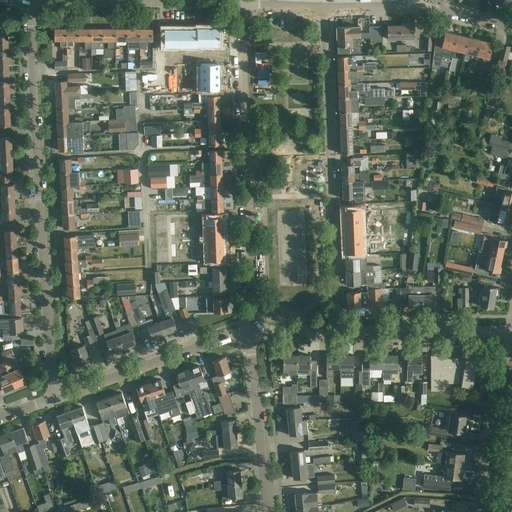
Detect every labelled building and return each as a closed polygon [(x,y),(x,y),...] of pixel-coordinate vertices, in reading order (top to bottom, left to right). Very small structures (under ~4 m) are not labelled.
[(6,120),(19,120),(17,23),(4,23),(6,120)] [(414,25),(401,26),(401,39),(415,39),(414,25)] [(401,39),(401,26),(387,26),(387,39),(401,39)] [(336,28),(337,40),(360,40),(360,38),(369,38),(369,33),(360,33),(359,27),(336,28)] [(197,29),(186,29),(186,47),(197,47),(197,28),(197,29)] [(208,28),(197,28),(197,47),(198,47),(198,46),(208,46),(208,28)] [(219,28),(208,28),(208,46),(219,46),(219,28)] [(63,54),(67,54),(67,48),(67,46),(67,29),(54,29),(54,41),(60,41),(60,48),(63,48),(63,54)] [(73,40),(79,40),(79,29),(67,29),(67,46),(73,46),(73,40)] [(87,55),(91,55),(91,29),(79,29),(79,40),(85,40),(85,48),(87,48),(87,55)] [(91,29),(91,55),(96,55),(96,49),(103,49),(103,40),(104,29),(91,29)] [(116,29),(104,29),(103,40),(108,40),(108,49),(104,49),(104,56),(109,56),(112,54),(116,54),(116,49),(116,40),(116,29)] [(128,29),(116,29),(116,40),(128,40),(128,29)] [(140,29),(128,29),(128,40),(128,49),(136,49),(140,49),(140,29)] [(152,29),(140,29),(140,55),(144,55),(144,49),(146,49),(146,41),(152,41),(152,29)] [(176,29),(164,29),(164,47),(176,47),(176,29)] [(186,29),(176,29),(176,47),(186,47),(186,29)] [(434,45),(434,51),(432,67),(439,69),(442,55),(452,58),(452,57),(453,53),(453,50),(457,35),(445,32),(442,46),(434,45)] [(457,35),(453,50),(465,53),(468,37),(457,35)] [(465,53),(463,59),(468,61),(469,54),(477,56),(480,40),(468,37),(465,53)] [(360,40),(337,40),(337,54),(360,53),(360,40)] [(493,43),(480,40),(477,56),(489,59),(493,43)] [(127,44),(120,45),(121,53),(128,52),(127,44)] [(506,61),(507,57),(510,47),(502,45),(495,72),(502,73),(505,61),(506,61)] [(66,69),(66,61),(67,61),(67,54),(63,54),(62,54),(62,61),(54,62),(54,70),(64,69),(66,69)] [(338,71),(372,70),(378,70),(378,64),(363,64),(363,66),(357,66),(356,63),(352,64),(352,56),(337,57),(338,71)] [(83,58),(83,70),(91,70),(91,58),(83,58)] [(451,59),(449,70),(453,71),(457,59),(452,58),(451,59)] [(103,70),(103,62),(99,62),(99,65),(95,66),(95,70),(103,70)] [(200,74),(219,74),(219,65),(214,65),(208,65),(202,65),(200,65),(200,74)] [(372,70),(338,71),(339,85),(352,84),(357,84),(356,78),(363,77),(363,76),(372,76),(372,70)] [(150,80),(150,71),(140,71),(140,80),(150,80)] [(200,74),(200,82),(219,82),(219,74),(200,74)] [(488,78),(487,90),(494,91),(495,79),(488,78)] [(55,81),(56,95),(80,94),(80,86),(66,87),(66,81),(55,81)] [(219,82),(200,82),(200,91),(219,91),(219,82)] [(352,84),(339,85),(339,99),(357,98),(364,98),(384,97),(384,94),(384,90),(384,89),(357,90),(357,84),(352,84)] [(56,95),(56,109),(67,109),(75,108),(75,99),(81,99),(80,94),(56,95)] [(200,109),(208,108),(220,108),(219,95),(207,96),(208,102),(184,103),(184,109),(186,109),(200,109)] [(384,97),(364,98),(364,102),(364,105),(384,105),(384,101),(390,100),(390,97),(384,97)] [(357,98),(339,99),(340,112),(358,112),(357,98)] [(124,106),(125,119),(136,118),(135,106),(124,106)] [(97,108),(97,116),(109,115),(109,107),(97,108)] [(208,114),(208,120),(220,120),(220,108),(208,108),(200,109),(200,113),(200,114),(208,114)] [(67,109),(56,109),(57,123),(68,122),(67,109)] [(414,110),(414,120),(423,119),(422,109),(414,110)] [(340,112),(340,126),(351,126),(358,126),(358,121),(358,112),(340,112)] [(108,120),(109,124),(109,132),(137,130),(136,118),(108,120)] [(208,120),(209,132),(220,132),(220,120),(208,120)] [(68,122),(57,123),(57,129),(54,129),(54,137),(81,135),(82,135),(81,122),(77,122),(76,122),(68,122)] [(340,126),(341,140),(352,140),(351,126),(340,126)] [(8,132),(8,166),(21,166),(21,132),(8,132)] [(220,132),(209,132),(209,145),(221,145),(220,132)] [(137,133),(126,133),(127,150),(133,149),(138,144),(137,133)] [(81,135),(54,137),(55,145),(58,145),(58,151),(69,150),(69,153),(82,152),(81,135)] [(161,135),(152,135),(152,147),(161,147),(161,135)] [(352,140),(341,140),(341,154),(352,154),(352,140)] [(498,148),(508,150),(510,143),(500,140),(498,148)] [(489,155),(507,159),(508,151),(491,147),(489,155)] [(221,149),(211,150),(209,150),(209,162),(221,162),(221,149)] [(59,159),(60,173),(71,172),(70,158),(59,159)] [(347,165),(342,165),(342,182),(358,181),(361,181),(361,178),(361,173),(358,173),(353,173),(353,166),(358,166),(360,166),(360,161),(353,161),(352,159),(347,159),(347,165)] [(500,165),(500,167),(497,177),(507,179),(508,175),(511,175),(511,161),(510,167),(500,165)] [(201,163),(201,168),(201,171),(196,171),(196,175),(222,174),(221,162),(209,162),(201,163)] [(169,164),(147,166),(148,176),(170,175),(169,164)] [(16,167),(7,170),(9,178),(18,175),(16,167)] [(137,169),(123,169),(123,183),(138,182),(137,169)] [(60,173),(61,187),(72,186),(79,186),(79,182),(78,172),(71,172),(60,173)] [(222,186),(222,174),(196,175),(196,179),(202,179),(202,181),(210,181),(210,186),(222,186)] [(166,176),(150,177),(151,189),(167,188),(166,176)] [(476,182),(482,184),(492,187),(494,180),(478,176),(476,182)] [(23,179),(9,180),(12,221),(26,220),(23,179)] [(0,189),(8,189),(9,181),(0,180),(0,189)] [(358,181),(342,182),(343,199),(349,199),(349,205),(354,204),(365,204),(365,188),(364,181),(361,181),(358,181)] [(61,187),(61,201),(73,200),(72,186),(61,187)] [(223,198),(222,186),(210,186),(211,199),(223,198)] [(502,199),(500,206),(511,209),(511,192),(506,191),(506,189),(496,186),(494,193),(495,193),(494,197),(502,199)] [(223,211),(223,198),(211,199),(211,211),(223,211)] [(61,201),(62,215),(73,214),(80,214),(80,213),(86,213),(86,212),(98,211),(98,204),(86,205),(86,208),(81,209),(81,206),(77,206),(77,200),(73,200),(61,201)] [(511,212),(511,209),(500,206),(500,207),(488,203),(485,212),(489,213),(487,222),(495,224),(496,222),(510,226),(511,220),(510,219),(511,212)] [(361,209),(343,209),(344,221),(362,220),(361,209)] [(482,226),(483,220),(462,215),(451,213),(450,219),(482,226)] [(73,214),(62,215),(63,229),(74,228),(73,214)] [(223,216),(205,217),(206,228),(224,228),(223,216)] [(392,228),(392,218),(383,218),(383,229),(392,228)] [(362,220),(344,221),(344,231),(362,231),(362,220)] [(452,227),(480,234),(482,227),(454,220),(452,227)] [(27,224),(13,225),(15,268),(16,268),(18,309),(31,309),(27,224)] [(224,228),(206,228),(206,239),(224,238),(224,228)] [(202,229),(194,229),(194,240),(202,240),(202,229)] [(362,231),(344,231),(345,242),(363,241),(362,231)] [(118,236),(119,246),(139,244),(138,234),(118,236)] [(480,252),(501,256),(503,246),(505,247),(506,241),(492,237),(492,236),(484,234),(482,241),(484,241),(481,252),(480,251),(480,252)] [(64,237),(64,249),(94,247),(93,235),(64,237)] [(224,238),(206,239),(207,250),(224,249),(224,238)] [(363,241),(345,242),(345,253),(363,253),(363,241)] [(64,249),(65,261),(77,261),(76,248),(64,249)] [(224,249),(207,250),(207,261),(225,261),(224,249)] [(501,256),(480,252),(478,251),(474,269),(484,271),(485,270),(499,273),(500,267),(499,266),(501,256)] [(408,268),(416,269),(418,253),(410,252),(408,268)] [(355,257),(345,258),(346,271),(365,271),(376,270),(380,270),(380,265),(373,266),(373,265),(366,265),(366,257),(358,258),(358,257),(355,257)] [(65,261),(66,273),(78,272),(78,273),(81,273),(81,267),(86,266),(86,264),(91,263),(91,266),(102,265),(101,259),(98,259),(77,261),(65,261)] [(1,264),(1,274),(11,274),(11,264),(1,264)] [(434,283),(441,283),(441,270),(443,270),(443,265),(440,265),(440,268),(434,268),(434,283)] [(212,273),(212,280),(226,280),(225,266),(200,267),(200,273),(212,273)] [(460,272),(471,274),(472,268),(461,266),(460,272)] [(365,271),(346,271),(346,285),(356,285),(359,284),(359,285),(366,285),(366,289),(367,289),(381,289),(384,289),(384,283),(381,283),(381,270),(380,270),(376,270),(365,271)] [(150,271),(151,283),(159,283),(159,271),(150,271)] [(66,273),(67,286),(79,285),(78,273),(78,272),(66,273)] [(167,290),(175,287),(172,278),(164,281),(167,290)] [(226,280),(212,280),(213,294),(226,294),(226,280)] [(117,285),(117,295),(135,294),(134,283),(117,285)] [(405,289),(400,288),(399,305),(408,305),(408,308),(412,308),(422,308),(422,287),(412,287),(406,284),(405,289)] [(79,285),(67,286),(68,298),(80,297),(79,285)] [(480,292),(480,293),(479,301),(481,301),(480,306),(493,308),(496,288),(483,286),(482,293),(480,292)] [(422,287),(422,308),(436,308),(436,295),(435,295),(435,287),(422,287)] [(357,292),(347,292),(347,308),(360,307),(368,307),(382,306),(381,289),(367,289),(367,291),(357,292)] [(167,319),(159,322),(164,334),(177,330),(172,317),(171,318),(169,312),(175,310),(171,298),(170,298),(166,290),(158,293),(167,319)] [(214,299),(213,296),(206,297),(206,313),(227,312),(226,298),(214,299)] [(194,302),(187,305),(191,319),(199,317),(194,302)] [(132,309),(133,313),(136,321),(143,319),(139,307),(132,309)] [(178,310),(180,313),(183,323),(190,320),(185,307),(178,310)] [(136,321),(133,313),(126,315),(131,328),(137,326),(136,321)] [(89,319),(92,329),(95,335),(102,332),(96,316),(89,319)] [(143,319),(136,321),(137,326),(139,329),(141,328),(144,336),(149,334),(151,339),(164,334),(159,322),(154,324),(151,316),(143,319)] [(0,319),(0,327),(2,327),(3,334),(3,340),(20,339),(20,333),(22,333),(21,318),(11,319),(0,319)] [(95,335),(92,329),(87,331),(88,335),(83,337),(86,345),(97,340),(95,335)] [(123,349),(119,336),(117,330),(104,335),(110,353),(123,349)] [(131,332),(119,336),(123,349),(136,344),(131,332)] [(71,350),(77,365),(89,361),(83,345),(71,350)] [(3,360),(4,363),(15,388),(26,383),(11,349),(2,353),(4,359),(3,360)] [(296,356),(296,369),(296,374),(310,374),(310,387),(317,387),(316,361),(310,361),(310,355),(296,356)] [(340,369),(340,355),(326,355),(326,377),(333,377),(333,369),(340,369)] [(353,355),(340,355),(340,369),(340,377),(353,377),(353,355)] [(369,368),(383,368),(383,355),(369,355),(369,368)] [(383,368),(383,379),(392,379),(392,373),(398,373),(398,371),(401,371),(401,361),(397,362),(397,355),(383,355),(383,368)] [(407,355),(407,365),(407,382),(412,382),(412,374),(421,374),(421,355),(407,355)] [(430,355),(430,365),(430,391),(440,391),(440,383),(460,384),(460,386),(472,388),(477,358),(465,355),(465,359),(459,359),(459,358),(440,358),(440,355),(430,355)] [(289,368),(296,369),(296,356),(283,356),(283,374),(289,374),(289,368)] [(225,357),(212,361),(217,376),(212,378),(215,387),(221,405),(224,414),(236,413),(229,392),(226,393),(222,382),(225,381),(223,374),(230,372),(225,357)] [(15,388),(4,363),(0,364),(0,368),(3,375),(0,376),(0,383),(4,392),(15,388)] [(199,366),(187,370),(197,398),(197,400),(201,411),(209,408),(204,395),(202,396),(197,382),(204,380),(199,366)] [(178,384),(173,386),(177,398),(183,396),(182,394),(187,393),(194,413),(201,411),(197,400),(197,398),(187,370),(175,374),(178,384)] [(370,386),(370,371),(362,371),(362,383),(362,386),(370,386)] [(319,380),(319,402),(327,401),(327,379),(319,380)] [(160,380),(148,384),(158,414),(160,421),(161,421),(159,414),(168,411),(170,417),(180,414),(172,391),(165,394),(160,380)] [(158,414),(148,384),(136,388),(146,419),(139,421),(145,440),(153,437),(148,423),(151,422),(149,417),(158,414)] [(283,387),(283,388),(282,404),(296,403),(297,384),(292,384),(292,387),(283,387)] [(405,402),(405,387),(396,387),(396,402),(405,402)] [(390,388),(379,388),(378,396),(389,397),(390,388)] [(121,393),(108,398),(118,424),(122,423),(120,416),(128,413),(121,393)] [(118,424),(108,398),(96,402),(102,420),(108,418),(110,425),(112,426),(118,424)] [(82,407),(69,411),(74,424),(73,424),(77,433),(89,428),(86,419),(82,407)] [(286,408),(288,422),(300,421),(299,407),(286,408)] [(74,424),(69,411),(56,416),(63,436),(70,433),(68,426),(73,424),(74,424)] [(466,425),(465,424),(466,417),(458,416),(458,414),(451,413),(445,412),(442,429),(430,428),(429,434),(454,438),(455,431),(464,433),(464,431),(465,431),(466,425)] [(128,418),(133,433),(141,430),(136,415),(128,418)] [(221,421),(217,421),(218,427),(222,427),(223,434),(236,433),(234,419),(221,421)] [(32,425),(35,434),(37,440),(49,435),(44,420),(32,425)] [(300,421),(288,422),(289,436),(307,434),(306,420),(300,421)] [(350,422),(351,438),(370,437),(371,420),(350,422)] [(103,422),(96,425),(101,440),(108,437),(103,422)] [(101,440),(96,425),(89,427),(94,442),(101,440)] [(27,440),(23,428),(11,432),(17,451),(17,452),(17,453),(26,450),(29,449),(28,447),(26,441),(27,440)] [(17,451),(11,432),(0,435),(0,444),(1,449),(2,449),(3,454),(4,454),(4,456),(8,454),(17,452),(17,451)] [(223,435),(216,435),(217,448),(224,447),(224,448),(237,447),(236,433),(223,434),(223,435)] [(114,436),(117,445),(123,443),(120,434),(114,436)] [(57,440),(62,456),(69,454),(64,437),(57,440)] [(41,442),(33,445),(41,466),(48,463),(41,442)] [(441,452),(442,445),(428,444),(427,450),(441,452)] [(29,449),(26,450),(32,469),(41,466),(33,445),(28,447),(29,449)] [(185,457),(181,448),(173,452),(178,467),(184,465),(182,459),(185,457)] [(291,451),(292,465),(305,464),(303,450),(291,451)] [(463,454),(441,452),(439,464),(461,466),(463,454)] [(8,454),(4,456),(0,457),(0,458),(6,476),(7,478),(14,475),(12,470),(14,469),(8,454)] [(155,461),(144,464),(147,474),(158,471),(155,461)] [(305,464),(292,465),(293,479),(314,477),(313,463),(305,464)] [(460,479),(461,466),(439,464),(438,476),(424,474),(422,487),(449,490),(451,478),(460,479)] [(228,485),(240,483),(239,470),(226,471),(228,485)] [(147,477),(150,485),(167,480),(164,472),(147,477)] [(334,483),(334,475),(317,476),(317,484),(334,483)] [(404,478),(403,488),(413,489),(414,479),(404,478)] [(240,483),(228,485),(229,498),(242,497),(240,483)] [(335,491),(334,484),(317,485),(318,492),(335,491)] [(296,508),(317,506),(316,493),(308,493),(294,494),(295,502),(293,503),(293,506),(296,507),(296,508)] [(58,499),(47,501),(48,508),(59,506),(58,499)] [(63,511),(79,511),(77,501),(62,505),(63,511)]
